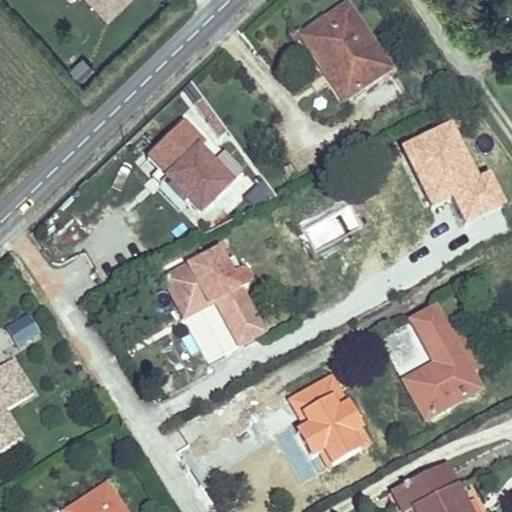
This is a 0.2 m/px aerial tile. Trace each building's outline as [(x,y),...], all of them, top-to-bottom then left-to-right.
[(131,0),(90,0),(109,19),(131,0)] [(400,68),(356,5),(321,30),(351,73),(342,79),(355,99),(400,68)] [(342,79),(351,73),(321,30),(312,36),(342,79)] [(195,224),(236,186),(181,128),(141,165),(195,224)] [(282,248),(294,267),(312,256),(301,237),(282,248)] [(271,340),(226,256),(211,265),(205,253),(165,275),(194,328),(226,310),(249,352),(271,340)] [(52,271),(65,298),(100,282),(87,255),(52,271)] [(11,345),(36,340),(31,316),(6,322),(11,345)] [(476,401),(431,320),(406,333),(429,374),(399,391),(420,431),(476,401)] [(0,460),(18,451),(0,419),(0,418),(30,402),(11,367),(0,373),(0,383),(6,395),(0,398),(0,460)] [(462,511),(441,474),(390,502),(395,511),(462,511)] [(83,511),(107,511),(100,501),(83,511)]
